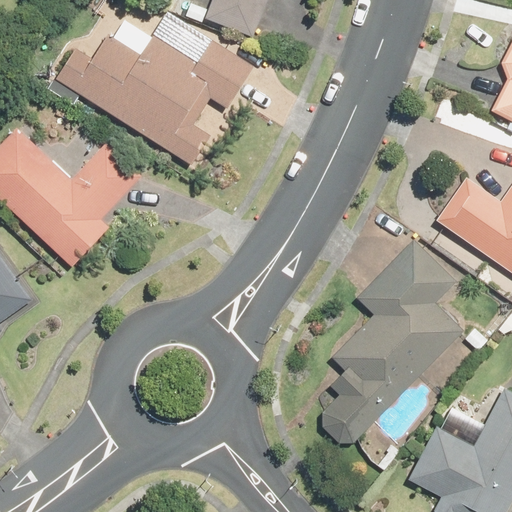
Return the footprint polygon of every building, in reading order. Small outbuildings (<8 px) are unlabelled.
[(216,0),(209,19),(258,38),(273,0),(216,0)] [(505,78),(488,109),(511,121),(511,31),(495,63),(505,78)] [(82,47),(63,77),(198,160),(214,134),(199,125),(216,98),(233,109),(260,65),(217,39),(203,60),(160,34),(147,54),(115,34),(100,58),(82,47)] [(0,152),(0,191),(80,267),(117,228),(107,218),(148,175),(112,142),(77,179),(23,128),(0,152)] [(459,175),(427,221),(511,278),(511,173),(495,199),(459,175)] [(316,411),(316,425),(331,442),(346,442),(457,330),(429,302),(450,280),(407,238),(350,296),(368,314),(326,356),(339,368),(322,385),(332,395),(316,411)] [(0,335),(8,329),(5,325),(41,300),(4,248),(0,250),(0,335)] [(435,496),(428,509),(433,511),(498,511),(511,487),(511,397),(498,390),(469,445),(430,425),(402,478),(435,496)]
